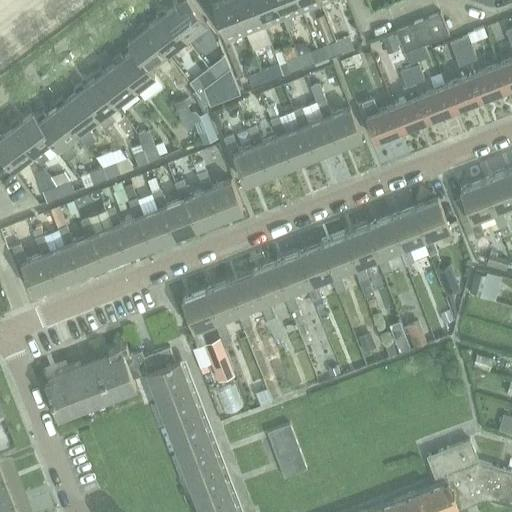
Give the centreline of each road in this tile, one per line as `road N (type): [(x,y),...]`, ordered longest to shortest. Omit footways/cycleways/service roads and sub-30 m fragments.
road 1 (residential): [(2,333),(511,132)]
road 2 (residential): [(74,511),(2,333)]
road 3 (residential): [(0,96),(128,0)]
